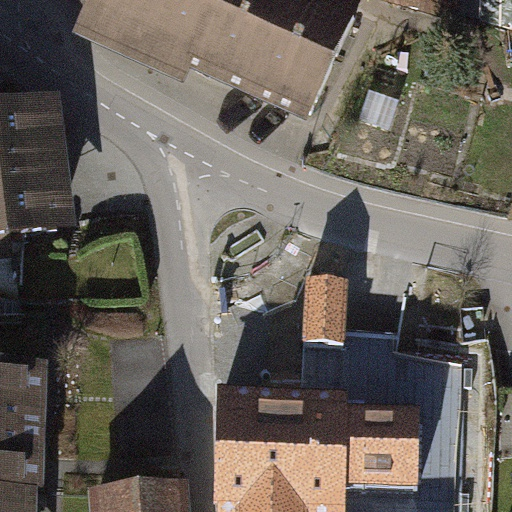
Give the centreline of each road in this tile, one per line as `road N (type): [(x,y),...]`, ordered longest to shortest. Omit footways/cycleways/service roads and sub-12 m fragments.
road 1 (residential): [(206,511),(180,198),(190,159)]
road 2 (residential): [(190,159),(283,198),(511,259)]
road 3 (residential): [(1,16),(43,62),(190,159)]
